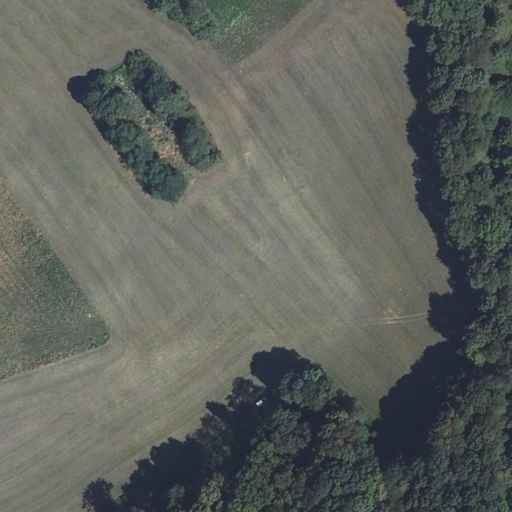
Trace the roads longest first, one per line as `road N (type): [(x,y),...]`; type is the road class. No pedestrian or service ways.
road 1 (track): [(511,296),(112,361)]
road 2 (track): [(511,275),(484,244),(466,182),(434,0)]
